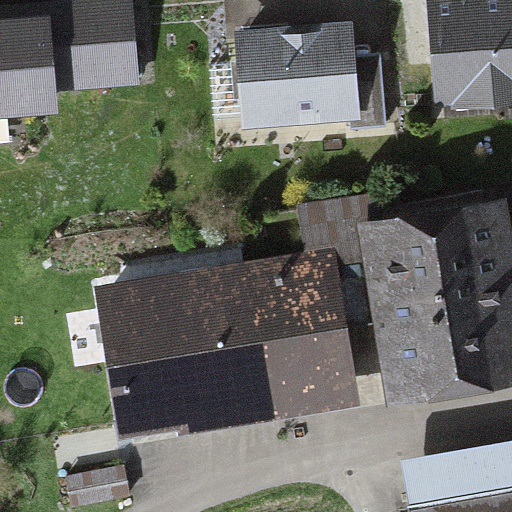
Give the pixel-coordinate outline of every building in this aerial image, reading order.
[(511,0),(467,0),(437,3),(444,95),(511,88),(511,0)] [(0,114),(9,114),(16,105),(52,102),(51,87),(139,80),(134,21),(46,28),(46,21),(0,24),(0,114)] [(351,55),(349,29),(244,38),(251,117),(353,109),(354,127),(387,124),(381,53),(351,55)] [(384,229),(350,234),(357,281),(369,279),(376,323),(388,402),(511,382),(511,197),(511,189),(381,210),(382,217),(384,229)] [(357,396),(346,328),(376,323),(369,279),(357,281),(350,234),(384,229),(382,217),(381,210),(379,197),(301,210),(308,251),(95,285),(119,434),(357,396)] [(75,504),(131,493),(126,465),(69,476),(75,504)] [(511,511),(511,483),(410,501),(411,511),(511,511)]
